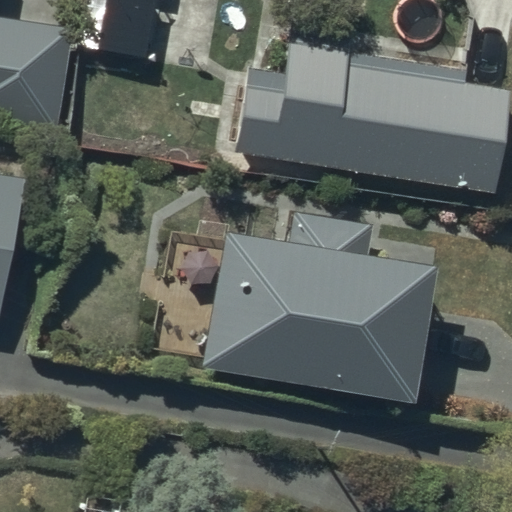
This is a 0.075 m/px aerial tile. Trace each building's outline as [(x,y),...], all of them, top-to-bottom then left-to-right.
[(147,65),(157,0),(94,0),(85,54),(147,65)] [(0,118),(51,125),(63,23),(0,16),(0,118)] [(487,188),(503,85),(458,78),(461,61),(363,46),(362,51),(340,48),(343,29),(295,21),(292,39),(282,38),(277,71),(244,66),(232,149),(487,188)] [(0,255),(13,168),(0,166),(0,255)] [(402,397),(423,256),(363,247),(367,223),(292,211),(288,239),(218,228),(197,366),(402,397)]
